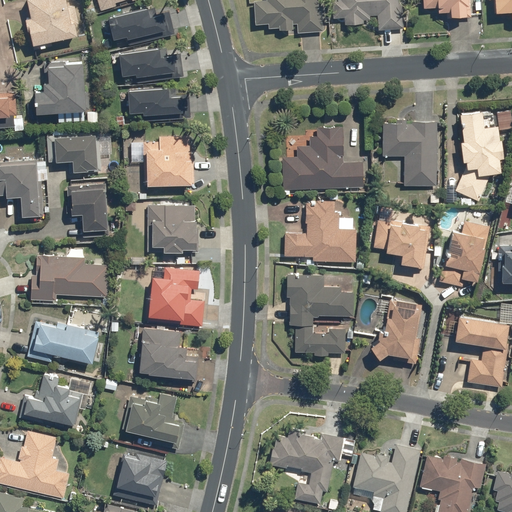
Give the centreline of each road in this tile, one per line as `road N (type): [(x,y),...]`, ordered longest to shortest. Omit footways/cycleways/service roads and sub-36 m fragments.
road 1 (tertiary): [(230,79),(242,236),(236,380)]
road 2 (residential): [(511,61),(230,79)]
road 3 (residential): [(236,380),(511,423)]
road 4 (tertiary): [(236,380),(211,511)]
